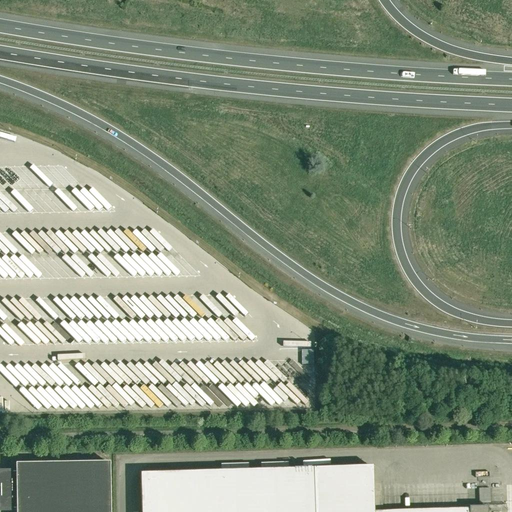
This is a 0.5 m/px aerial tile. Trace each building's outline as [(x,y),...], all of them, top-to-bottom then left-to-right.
[(0,222),(1,222),(0,221),(0,220),(26,219),(29,213),(34,215),(36,210),(35,198),(0,182),(0,222)] [(35,224),(63,225),(63,229),(87,230),(88,207),(35,206),(35,224)] [(28,296),(28,287),(19,287),(19,296),(28,296)] [(110,511),(110,464),(16,466),(16,473),(0,474),(0,488),(0,495),(0,496),(1,511),(16,511),(110,511)] [(487,511),(488,508),(469,508),(469,510),(389,511),(373,511),(373,468),(140,475),(141,511),(487,511)] [(489,488),(478,489),(479,503),(490,503),(489,488)]
